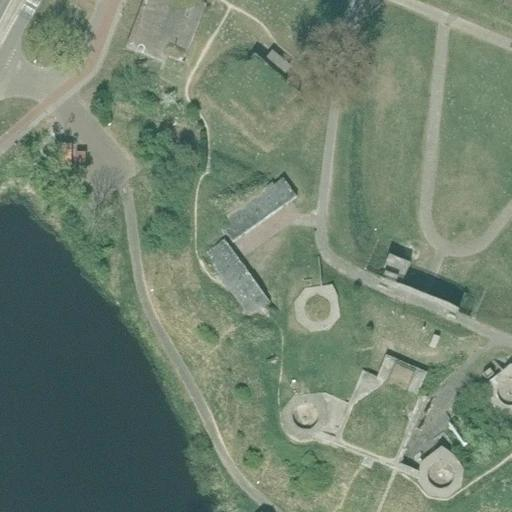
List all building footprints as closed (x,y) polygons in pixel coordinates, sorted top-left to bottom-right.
[(173,0),(148,0),(138,44),(162,49),(173,0)] [(59,115),(58,140),(68,141),(70,115),(59,115)] [(93,169),(95,141),(84,140),(82,168),(93,169)] [(390,374),(399,379),(409,359),(400,355),(390,374)] [(511,368),(504,368),(502,405),(511,405),(511,368)]
